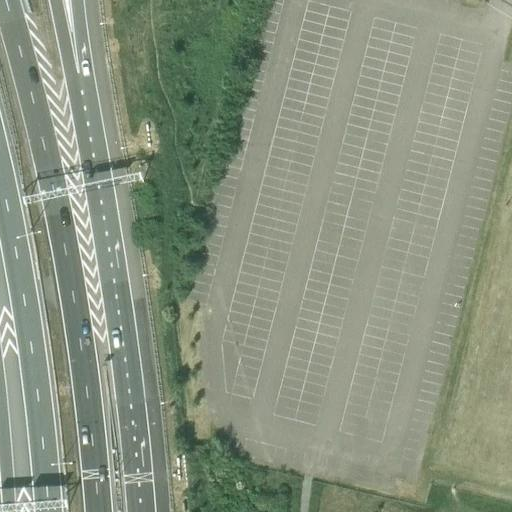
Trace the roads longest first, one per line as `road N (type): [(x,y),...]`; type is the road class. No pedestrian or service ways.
road 1 (motorway): [(96,511),(61,232),(4,0)]
road 2 (trunk): [(132,511),(110,296),(71,74)]
road 3 (motorway): [(0,182),(48,511)]
